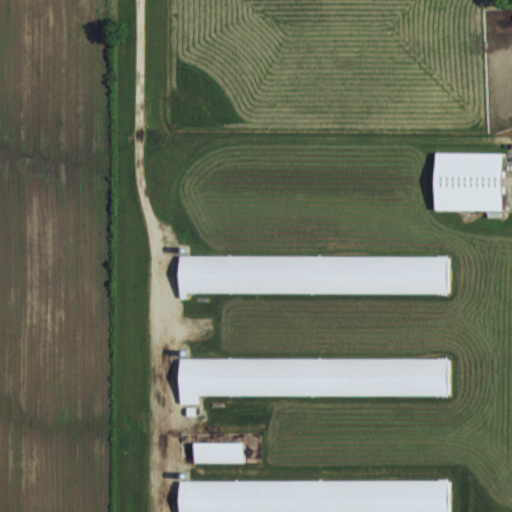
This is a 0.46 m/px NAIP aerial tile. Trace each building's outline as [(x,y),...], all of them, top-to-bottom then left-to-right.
[(433,207),(501,208),(502,151),(434,150),(433,207)] [(446,254),(177,252),(177,290),(446,292),(446,254)] [(447,355),(178,356),(178,401),(198,401),(198,394),(447,393),(447,355)] [(193,461),(243,461),(243,440),(193,440),(193,461)] [(447,511),(448,479),(178,478),(178,511),(447,511)]
